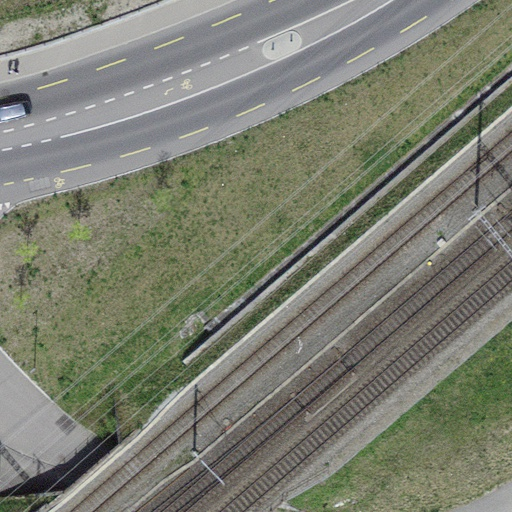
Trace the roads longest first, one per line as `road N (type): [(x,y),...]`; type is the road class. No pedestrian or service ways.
road 1 (motorway): [(259,0),(511,403)]
road 2 (secondary): [(0,141),(59,129),(273,49),(376,0)]
road 3 (residential): [(204,511),(36,430),(0,398)]
